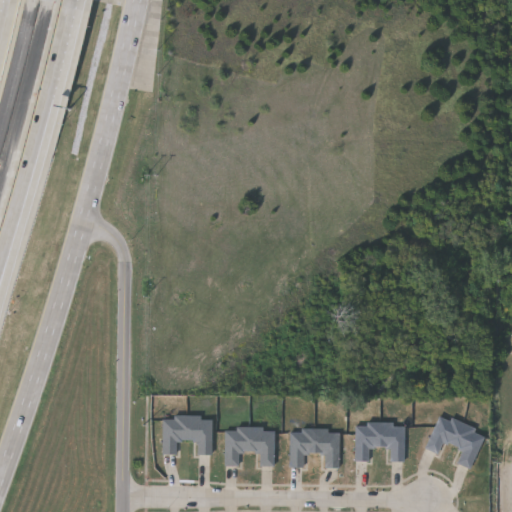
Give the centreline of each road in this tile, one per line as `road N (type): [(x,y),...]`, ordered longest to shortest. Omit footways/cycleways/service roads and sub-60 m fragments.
road 1 (secondary): [(0,465),(139,0)]
road 2 (tertiary): [(79,220),(115,238),(123,254),(120,511)]
road 3 (residential): [(430,500),(121,498)]
road 4 (motorway): [(8,258),(67,0)]
